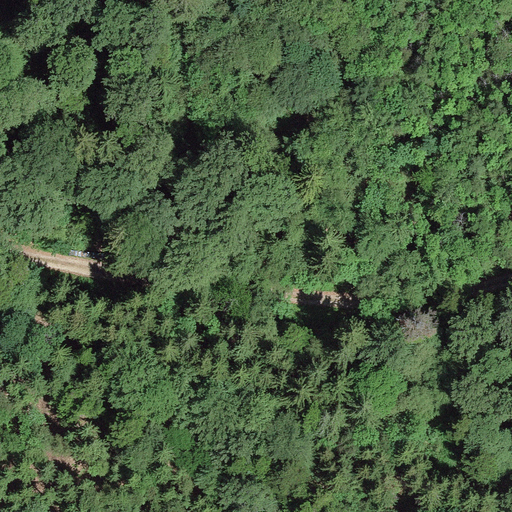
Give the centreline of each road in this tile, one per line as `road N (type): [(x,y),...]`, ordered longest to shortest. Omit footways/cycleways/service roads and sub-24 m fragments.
road 1 (track): [(0,231),(162,283),(300,267),(483,264),(511,252)]
road 2 (track): [(511,493),(267,336),(162,283)]
